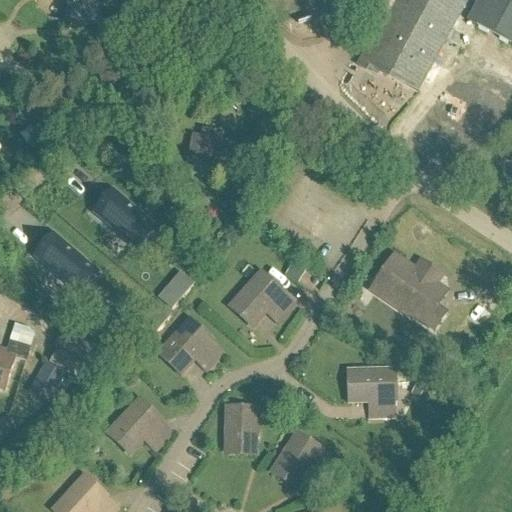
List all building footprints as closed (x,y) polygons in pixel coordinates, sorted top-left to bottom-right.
[(65,0),(68,0),(64,23),(98,29),(103,1),(96,0),(65,0)] [(435,64),(468,0),(398,0),(398,1),(385,24),(375,44),(371,43),(357,68),(379,79),(381,75),(418,95),(419,93),(430,73),(455,86),(456,87),(461,78),(435,64)] [(385,24),(398,1),(395,0),(367,0),(361,11),(385,24)] [(511,47),(511,0),(481,0),(468,24),(511,47)] [(214,144),(216,135),(202,133),(201,140),(192,139),(187,164),(227,173),(232,148),(214,144)] [(251,166),(240,163),(238,171),(249,174),(251,166)] [(118,199),(100,221),(144,256),(162,234),(118,199)] [(41,231),(24,253),(68,288),(85,266),(41,231)] [(414,275),(400,265),(394,261),(373,292),(432,331),(442,316),(434,310),(444,295),(433,288),(439,279),(419,266),(414,275)] [(181,276),(158,302),(172,314),(195,288),(181,276)] [(280,327),(296,310),(260,278),(230,312),(251,331),(265,315),(280,327)] [(208,375),(224,357),(189,325),(159,359),(180,378),(194,362),(208,375)] [(82,366),(91,351),(63,334),(54,349),(82,366)] [(27,364),(31,351),(12,345),(7,360),(0,357),(0,393),(4,395),(15,360),(27,364)] [(74,380),(82,367),(57,353),(50,366),(74,380)] [(459,353),(447,354),(448,367),(460,366),(459,353)] [(46,368),(30,395),(49,406),(65,380),(46,368)] [(395,419),(394,403),(393,375),(348,377),(349,405),(368,404),(369,420),(395,419)] [(272,387),(263,400),(275,407),(283,395),(272,387)] [(417,387),(411,398),(420,402),(426,392),(417,387)] [(156,455),(173,437),(139,406),(108,438),(129,458),(143,443),(156,455)] [(255,459),(256,414),(227,413),(226,458),(255,459)] [(297,492),(321,454),(296,439),(272,477),(297,492)] [(117,511),(84,482),(57,511),(117,511)]
